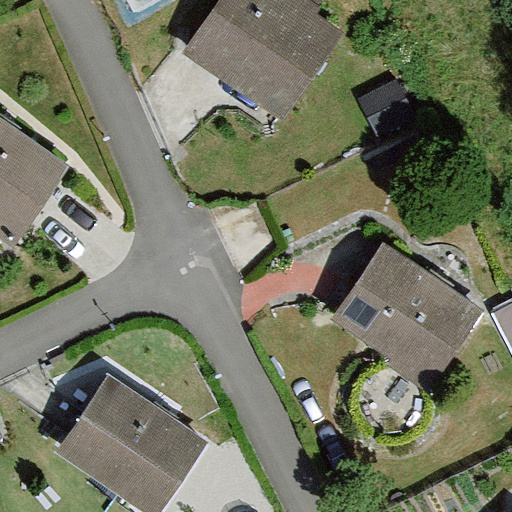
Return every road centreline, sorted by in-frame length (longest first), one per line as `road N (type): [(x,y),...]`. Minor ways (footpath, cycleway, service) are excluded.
road 1 (residential): [(72,0),(186,264)]
road 2 (residential): [(186,264),(310,511)]
road 3 (residential): [(0,353),(186,264)]
